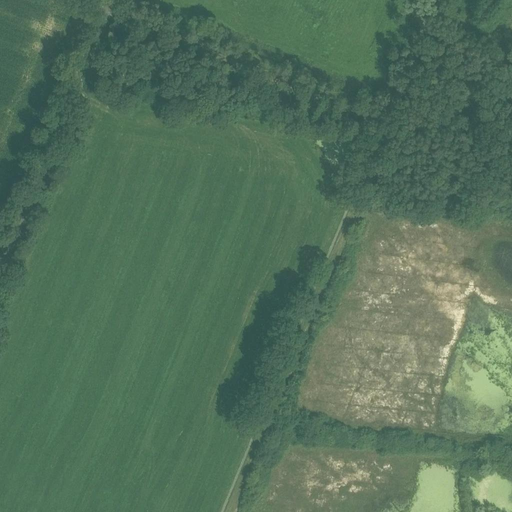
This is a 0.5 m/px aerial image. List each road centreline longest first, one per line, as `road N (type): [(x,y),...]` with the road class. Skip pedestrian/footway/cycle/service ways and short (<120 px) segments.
road 1 (track): [(226,511),(386,121)]
road 2 (unclassified): [(0,273),(111,0)]
road 3 (unclassified): [(386,121),(433,0)]
